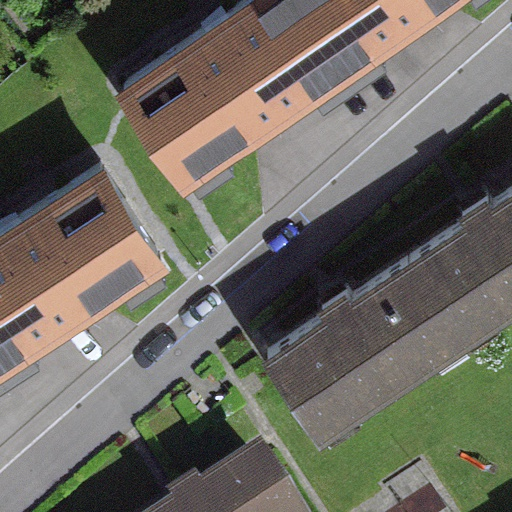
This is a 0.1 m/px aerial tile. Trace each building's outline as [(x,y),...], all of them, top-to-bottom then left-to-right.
[(340,65),(296,0),(240,0),(122,81),(182,169),(246,125),(248,127),(340,65)] [(296,0),(340,65),(432,2),(431,0),(296,0)] [(95,165),(0,226),(0,357),(88,301),(86,298),(152,254),(95,165)] [(464,216),(406,255),(457,332),(511,295),(511,184),(488,200),(482,192),(459,208),(464,216)] [(318,301),(324,309),(264,349),(315,426),(457,332),(406,255),(347,294),(342,286),(318,301)] [(167,511),(287,511),(256,464),(196,503),(191,495),(167,511)]
